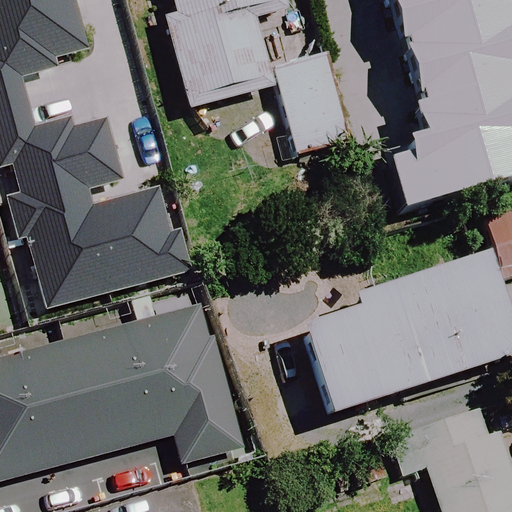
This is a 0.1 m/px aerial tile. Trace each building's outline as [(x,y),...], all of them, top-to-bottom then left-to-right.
[(71,32),(61,0),(26,0),(0,8),(0,120),(6,142),(111,111),(86,28),(71,32)] [(275,20),(270,0),(161,0),(168,25),(156,28),(181,120),(264,97),(245,28),(275,20)] [(503,111),(443,0),(334,0),(419,156),(503,111)] [(342,153),(323,70),(267,83),(286,166),(342,153)] [(185,253),(162,158),(104,172),(127,267),(185,253)] [(511,220),(477,230),(493,289),(511,284),(511,220)] [(506,369),(475,270),(343,312),(347,324),(292,341),(319,428),(506,369)] [(239,466),(198,312),(4,365),(1,351),(0,351),(0,489),(162,445),(173,484),(239,466)] [(511,511),(481,417),(406,441),(428,511),(511,511)]
